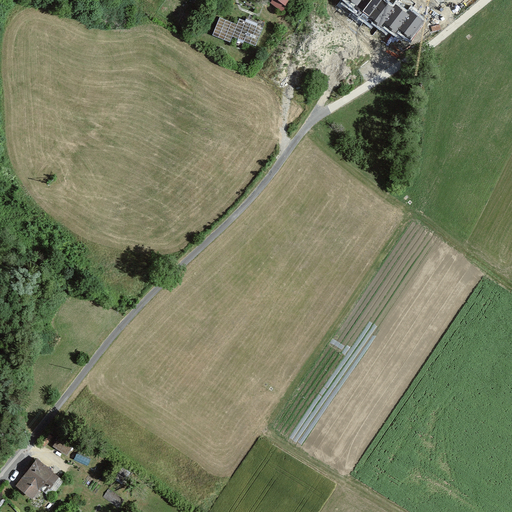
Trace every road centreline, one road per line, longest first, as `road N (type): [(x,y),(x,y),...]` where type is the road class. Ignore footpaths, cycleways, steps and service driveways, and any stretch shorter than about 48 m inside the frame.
road 1 (track): [(277,432),(403,511)]
road 2 (unknown): [(330,108),(337,72),(390,0)]
